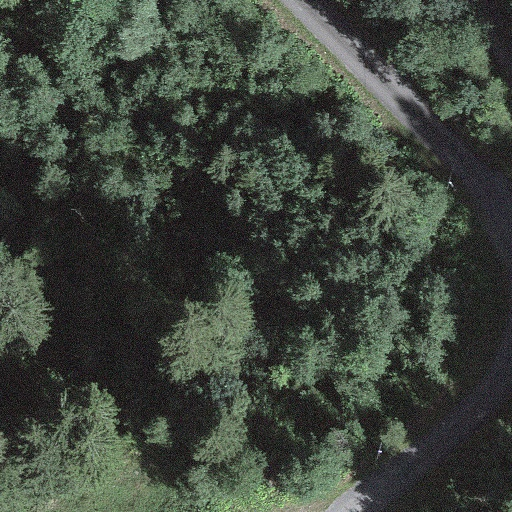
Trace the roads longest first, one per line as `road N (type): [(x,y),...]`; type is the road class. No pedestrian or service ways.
road 1 (track): [(298,0),(482,179),(511,221)]
road 2 (track): [(511,366),(462,427),(353,511)]
